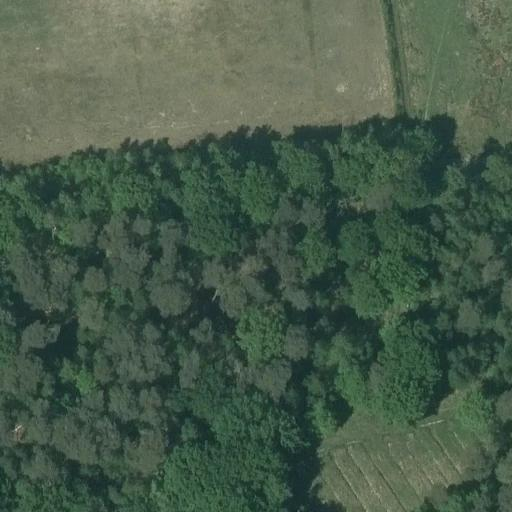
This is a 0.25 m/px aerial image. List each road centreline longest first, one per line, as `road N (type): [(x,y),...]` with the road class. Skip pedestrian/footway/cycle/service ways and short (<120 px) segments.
road 1 (track): [(439,414),(19,511)]
road 2 (track): [(211,188),(429,163)]
road 3 (track): [(0,213),(211,188)]
